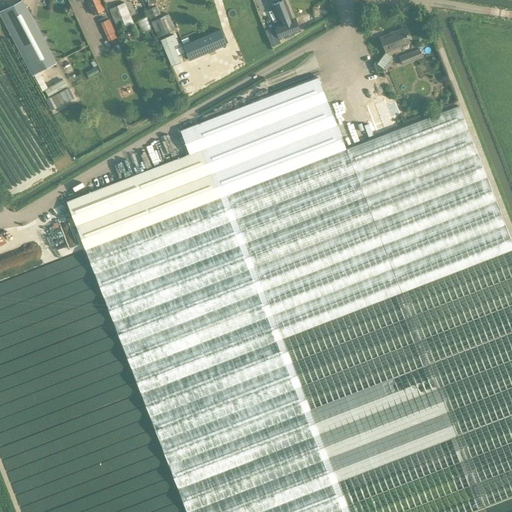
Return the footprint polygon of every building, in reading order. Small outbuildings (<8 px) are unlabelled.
[(36,72),(54,63),(21,0),(4,9),(36,72)] [(99,0),(85,0),(92,15),(104,10),(99,0)] [(168,13),(161,16),(156,5),(155,3),(155,0),(145,0),(145,1),(148,2),(147,4),(149,9),(146,10),(150,21),(154,28),(151,29),(154,38),(174,29),(168,13)] [(279,21),(290,17),(290,16),(284,0),(272,5),(279,20),(279,22),(279,21)] [(125,2),(109,9),(117,30),(133,23),(125,2)] [(292,21),(290,17),(279,21),(280,23),(274,26),(273,26),(265,29),(271,46),(279,43),(278,38),(279,38),(285,36),(300,30),(296,20),(292,21)] [(109,18),(100,22),(108,41),(117,37),(109,18)] [(139,21),(142,31),(151,28),(148,18),(139,21)] [(219,28),(182,44),(189,60),(226,44),(219,28)] [(398,29),(368,39),(372,48),(374,48),(376,52),(401,42),(422,58),(429,47),(406,33),(401,35),(398,29)] [(160,39),(171,65),(180,61),(173,45),(178,43),(174,33),(160,39)] [(38,72),(33,75),(42,90),(47,88),(38,72)] [(84,249),(165,456),(186,511),(470,511),(511,496),(511,244),(458,106),(404,127),(345,148),(317,76),(179,129),(188,154),(66,201),(84,249)] [(64,79),(44,90),(48,96),(67,85),(64,79)] [(68,87),(56,94),(59,101),(72,94),(68,87)] [(374,103),(384,129),(394,125),(384,99),(374,103)] [(128,113),(125,107),(119,110),(121,116),(128,113)] [(336,113),(343,131),(352,128),(345,110),(336,113)]
